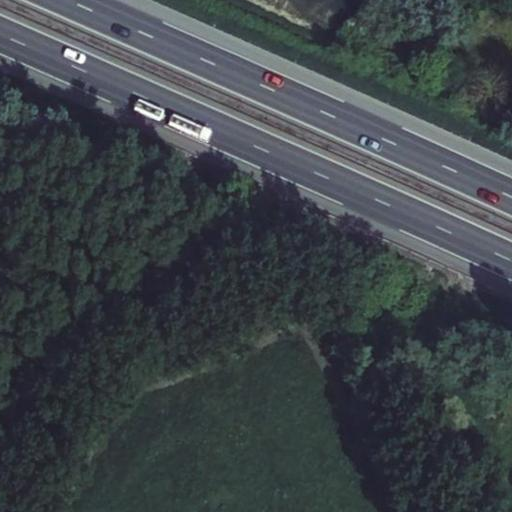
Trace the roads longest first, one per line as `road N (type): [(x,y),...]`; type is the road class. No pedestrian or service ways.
road 1 (motorway): [(0,34),(511,260)]
road 2 (motorway): [(511,197),(66,0)]
